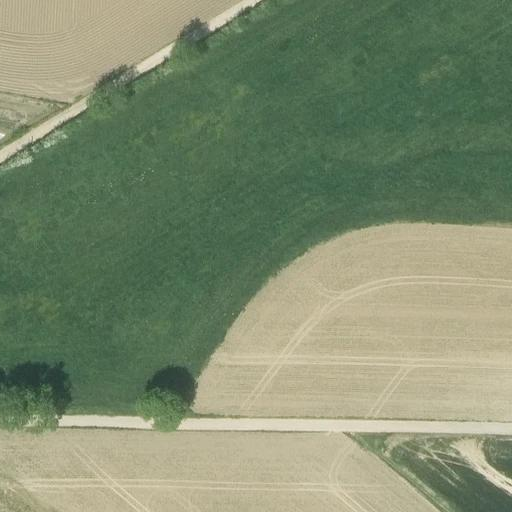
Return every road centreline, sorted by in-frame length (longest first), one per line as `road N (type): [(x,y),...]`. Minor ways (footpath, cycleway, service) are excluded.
road 1 (unclassified): [(0,423),(511,429)]
road 2 (unclassified): [(251,0),(0,155)]
